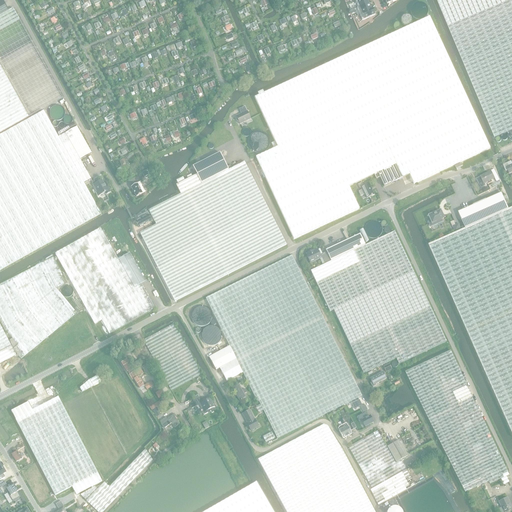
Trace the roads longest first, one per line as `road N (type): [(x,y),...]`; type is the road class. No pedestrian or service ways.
road 1 (unclassified): [(511,471),(387,201)]
road 2 (unclassified): [(341,441),(322,419),(261,449),(253,445),(175,306)]
road 3 (unclassified): [(341,441),(380,421),(293,248)]
road 4 (unclassified): [(0,398),(175,306)]
road 5 (unclassified): [(387,201),(511,150)]
road 6 (unclassified): [(175,306),(293,248)]
road 7 (unknown): [(0,433),(93,348)]
